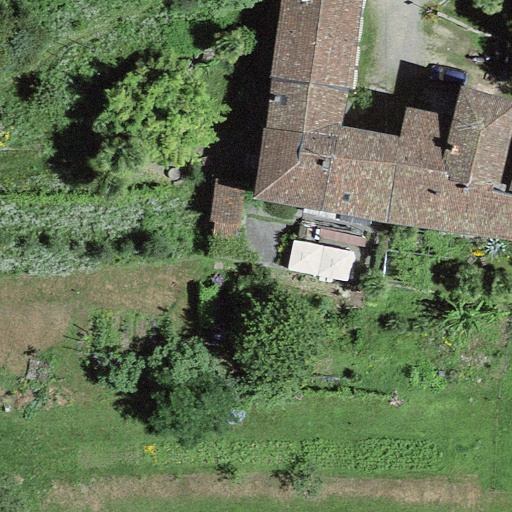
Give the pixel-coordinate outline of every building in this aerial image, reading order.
[(344,89),(349,89),(360,0),(278,0),(267,79),(344,89)] [(344,89),(267,79),(264,129),(261,129),(250,201),(320,211),(339,128),(344,89)] [(437,173),(443,175),(496,187),(511,123),(511,102),(459,87),(451,117),(437,173)] [(320,211),(434,230),(443,175),(437,173),(451,117),(406,107),(399,137),(339,128),(320,211)] [(434,230),(511,241),(511,197),(494,193),(496,187),(443,175),(434,230)] [(239,226),(245,181),(213,177),(207,225),(212,226),(211,238),(232,241),(234,226),(239,226)]
